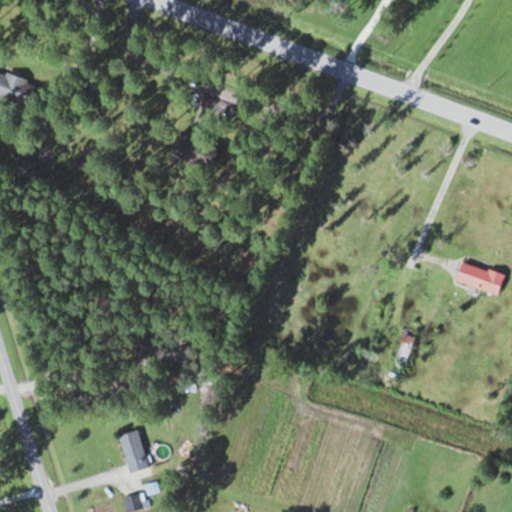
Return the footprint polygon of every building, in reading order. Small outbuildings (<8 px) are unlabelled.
[(37,81),(0,72),(0,97),(32,105),(37,81)] [(168,153),(208,167),(214,148),(175,134),(168,153)] [(41,163),(17,159),(15,175),(38,179),(41,163)] [(490,293),(498,275),(462,261),(455,279),(490,293)] [(129,473),(148,468),(138,430),(118,435),(129,473)]
